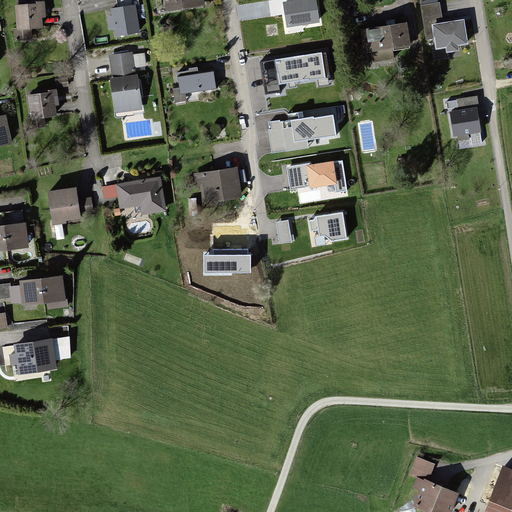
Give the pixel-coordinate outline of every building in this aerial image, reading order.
[(316,0),(293,0),(282,2),(287,27),(320,22),(316,0)] [(40,2),(16,3),(17,39),(31,38),(30,26),(41,26),(40,2)] [(441,3),(423,6),(429,51),(473,45),(470,18),(444,21),(441,3)] [(140,5),(109,10),(113,36),(144,31),(140,5)] [(404,19),(360,25),(364,50),(408,44),(404,19)] [(137,50),(110,54),(116,113),(144,110),(137,50)] [(325,77),(321,53),(276,60),(280,84),(325,77)] [(213,68),(178,74),(181,91),(216,85),(213,68)] [(53,89),(30,92),(34,115),(56,112),(53,89)] [(461,109),(447,111),(452,138),(484,133),(478,96),(459,99),(461,109)] [(4,115),(0,115),(0,144),(10,143),(4,115)] [(336,135),(333,115),(313,118),(313,117),(279,122),(279,120),(268,122),(272,153),(308,148),(307,139),(336,135)] [(311,165),(311,163),(287,167),(290,190),(310,186),(310,188),(335,184),(336,192),(347,191),(342,160),(311,165)] [(236,166),(202,172),(207,202),(241,196),(236,166)] [(160,177),(116,183),(119,204),(141,201),(142,211),(165,208),(160,177)] [(80,188),(50,191),(53,221),(83,218),(80,188)] [(347,238),(342,212),(316,217),(314,220),(309,221),(311,231),(318,230),(319,236),(315,237),(316,246),(325,244),(324,235),(332,241),(347,238)] [(288,220),(276,222),(279,244),(292,242),(288,220)] [(24,221),(0,223),(0,245),(26,242),(24,221)] [(248,249),(213,249),(213,255),(204,255),(205,272),(250,272),(250,255),(248,255),(248,249)] [(63,275),(22,278),(23,301),(65,298),(63,275)] [(52,337),(12,343),(16,370),(56,364),(52,337)] [(434,461),(418,455),(410,476),(422,481),(414,501),(440,511),(444,511),(454,489),(428,478),(434,461)] [(511,511),(511,469),(501,466),(484,511),(511,511)]
